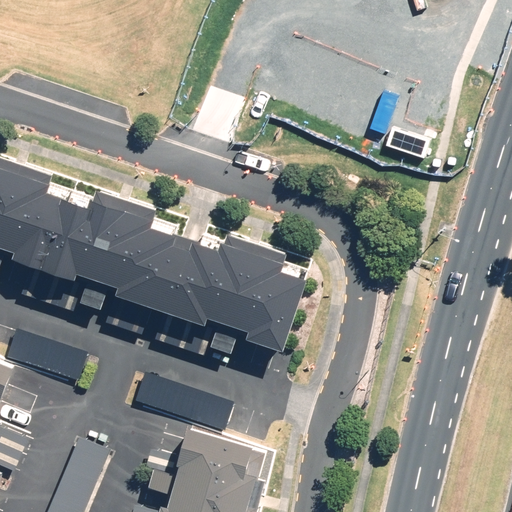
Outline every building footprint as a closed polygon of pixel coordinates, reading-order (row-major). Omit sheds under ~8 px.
[(0,271),(2,272),(8,253),(92,281),(87,298),(107,305),(113,288),(222,325),(216,341),(239,349),(244,332),(291,348),(315,276),(290,267),(295,253),(231,232),(227,246),(160,223),(165,209),(103,188),(98,202),(56,188),(61,175),(0,154),(0,271)] [(94,349),(21,325),(11,356),(83,380),(94,349)] [(0,434),(27,369),(0,357),(0,434)] [(238,395),(144,370),(136,404),(229,428),(238,395)] [(263,511),(282,447),(194,422),(168,511),(263,511)] [(90,511),(116,451),(82,437),(50,511),(90,511)]
